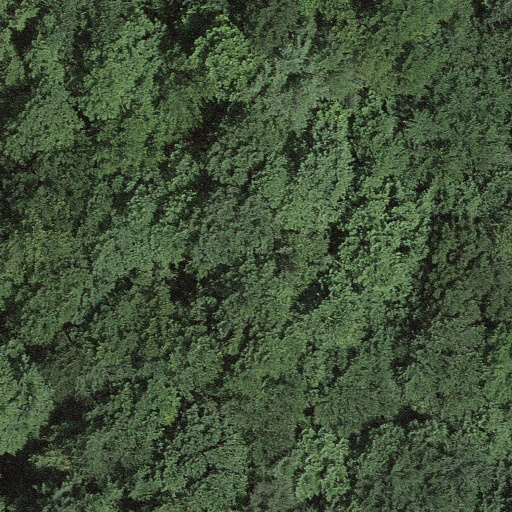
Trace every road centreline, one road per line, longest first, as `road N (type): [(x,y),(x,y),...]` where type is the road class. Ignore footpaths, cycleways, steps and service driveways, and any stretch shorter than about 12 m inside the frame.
road 1 (track): [(28,511),(21,371),(0,227)]
road 2 (track): [(21,371),(74,425),(113,511)]
